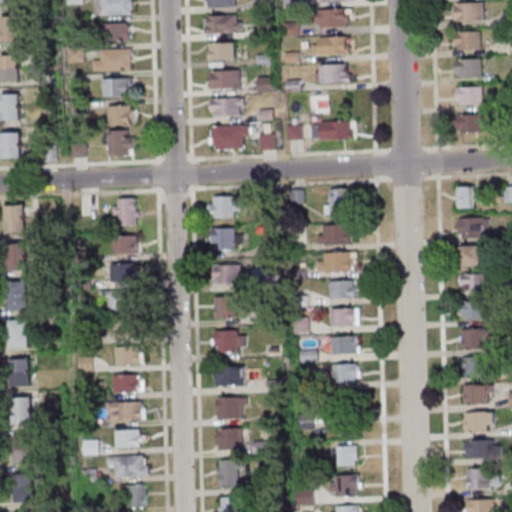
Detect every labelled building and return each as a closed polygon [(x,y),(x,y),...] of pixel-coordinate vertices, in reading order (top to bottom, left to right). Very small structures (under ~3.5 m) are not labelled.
[(99,0),(131,0),(131,8),(130,8),(130,14),(100,15),(99,0)] [(281,0),(281,8),(299,7),(299,0),(281,0)] [(453,3),(481,1),(482,19),(452,21),(450,19),(450,14),(451,12),(454,12),(453,3)] [(311,23),(310,11),(317,10),(317,9),(344,8),(344,14),(347,13),(347,21),(344,21),(345,26),(318,27),(318,23),(311,23)] [(511,10),(501,10),(501,25),(511,25),(511,10)] [(0,15),(18,14),(19,40),(0,40),(0,15)] [(206,15),(234,14),(235,21),(240,21),(240,29),(235,30),(235,32),(205,33),(204,33),(202,33),(201,17),(206,17),(206,15)] [(102,23),(124,22),(125,25),(128,25),(128,31),(129,32),(129,35),(128,37),(129,40),(103,41),(102,23)] [(282,22),(282,36),(297,35),(297,22),(282,22)] [(254,24),(254,36),(269,36),(269,24),(254,24)] [(478,29),(479,48),(456,50),(456,45),(453,45),(452,31),(478,29)] [(311,44),(311,54),(318,53),(318,55),(348,54),(348,46),(345,46),(344,36),(317,37),(318,44),(311,44)] [(207,42),(233,41),(234,58),(208,60),(206,58),(206,55),(207,53),(207,42)] [(66,48),(66,63),(83,62),(82,47),(66,48)] [(100,60),(99,49),(130,47),(131,60),(129,60),(129,69),(100,71),(100,70),(92,70),(91,60),(100,60)] [(283,52),(283,63),(298,62),(298,51),(283,52)] [(0,53),(17,53),(18,78),(0,79),(0,53)] [(254,54),(254,65),(269,64),(269,53),(254,54)] [(453,59),(454,73),(456,73),(456,76),(480,76),(479,58),(453,59)] [(318,72),(313,72),(314,80),(318,79),(318,84),(350,82),(349,73),(345,73),(345,63),(318,64),(318,72)] [(238,68),(239,87),(208,89),(207,80),(210,80),(210,79),(209,78),(208,74),(209,72),(209,70),(238,68)] [(255,77),(256,92),(271,91),(270,76),(255,77)] [(101,78),(101,83),(98,83),(98,88),(101,88),(102,96),(128,95),(128,85),(131,85),(130,77),(101,78)] [(284,80),(284,91),(299,91),(298,79),(284,80)] [(454,86),(454,101),(457,101),(458,104),(480,103),(480,85),(454,86)] [(0,92),(0,118),(19,118),(18,92),(0,92)] [(209,98),(209,112),(211,111),(211,116),(238,115),(238,106),(243,105),(243,97),(209,98)] [(71,102),(71,113),(87,113),(86,101),(71,102)] [(106,105),(106,125),(129,124),(129,118),(132,118),(131,109),(129,109),(129,105),(106,105)] [(256,109),(257,120),(271,119),(271,108),(256,109)] [(455,128),(458,128),(459,132),(482,131),(481,113),(455,114),(455,128)] [(319,121),(319,139),(351,138),(351,130),(348,130),(348,120),(319,121)] [(210,127),(210,125),(213,125),(213,123),(218,123),(218,125),(241,124),(241,125),(248,125),(248,135),(241,135),(242,147),(214,148),(214,144),(211,144),(211,137),(209,137),(209,127),(210,127)] [(286,140),(285,125),(300,124),(301,139),(286,140)] [(37,125),(37,136),(54,135),(54,125),(37,125)] [(106,134),(106,130),(126,129),(126,137),(133,137),(133,148),(128,149),(128,154),(107,155),(107,143),(101,143),(100,134),(106,134)] [(0,131),(19,130),(20,157),(0,157),(0,131)] [(257,133),(258,150),(273,149),(273,133),(257,133)] [(84,142),(85,156),(70,157),(69,143),(84,142)] [(40,144),(40,161),(55,160),(55,144),(40,144)] [(454,186),(454,207),(473,206),(472,200),(477,200),(477,191),(471,191),(471,186),(454,186)] [(511,186),(511,202),(503,202),(503,186),(511,186)] [(302,188),(302,203),(288,204),(288,189),(302,188)] [(328,204),(327,189),(348,188),(348,193),(351,193),(351,200),(348,201),(349,215),(329,216),(329,214),(323,214),(322,204),(328,204)] [(211,195),(232,195),(233,201),(239,201),(239,210),(233,210),(233,216),(210,217),(210,209),(206,209),(206,203),(212,202),(211,195)] [(116,205),(116,198),(134,197),(134,210),(137,209),(137,217),(135,217),(136,224),(117,225),(116,214),(112,214),(112,206),(116,205)] [(22,203),(24,230),(4,231),(3,204),(22,203)] [(456,217),(457,234),(460,234),(460,239),(483,238),(482,228),(488,228),(487,218),(482,218),(482,216),(456,217)] [(322,234),(321,225),(349,224),(349,229),(351,229),(352,237),(349,237),(349,243),(323,245),(322,243),(316,243),(316,234),(322,234)] [(210,227),(210,242),(213,242),(213,249),(234,248),(234,244),(242,244),(241,233),(234,233),(234,227),(210,227)] [(135,234),(136,252),(111,253),(110,235),(135,234)] [(34,237),(35,254),(51,253),(50,237),(34,237)] [(24,240),(25,268),(5,269),(4,241),(24,240)] [(478,244),(479,263),(459,263),(458,245),(478,244)] [(257,245),(257,256),(274,255),(274,245),(257,245)] [(322,261),(322,252),(350,251),(350,257),(352,257),(353,265),(350,265),(350,271),(324,272),(324,271),(317,271),(316,261),(322,261)] [(108,263),(133,262),(133,267),(136,267),(136,275),(134,275),(134,279),(109,280),(108,263)] [(239,264),(240,269),(245,269),(245,277),(240,277),(240,283),(210,283),(210,276),(211,276),(211,265),(239,264)] [(305,267),(305,277),(290,279),(289,268),(305,267)] [(460,273),(460,276),(458,278),(459,281),(460,282),(460,291),(487,291),(487,283),(494,283),(494,273),(487,273),(487,272),(460,273)] [(276,274),(276,289),(260,289),(260,274),(276,274)] [(25,279),(26,307),(7,308),(6,280),(25,279)] [(327,281),(328,299),(354,298),(353,285),(352,285),(351,280),(327,281)] [(97,291),(138,289),(138,301),(142,300),(142,309),(107,311),(106,300),(98,300),(97,291)] [(291,295),(292,306),(306,306),(306,294),(291,295)] [(213,307),(213,295),(235,295),(235,317),(213,318),(213,315),(212,313),(212,309),(213,307)] [(459,301),(460,316),(462,316),(462,319),(487,319),(487,316),(494,316),(494,307),(486,308),(486,301),(459,301)] [(329,308),(330,326),(352,325),(352,322),(354,321),(354,307),(329,308)] [(307,316),(308,332),(293,333),(292,317),(307,316)] [(111,319),(113,337),(136,335),(136,331),(138,331),(137,317),(111,319)] [(26,318),(27,346),(8,347),(7,319),(26,318)] [(461,329),(484,327),(484,329),(490,329),(491,336),(484,337),(485,347),(461,349),(461,341),(457,342),(457,336),(461,335),(461,329)] [(99,343),(98,329),(79,330),(79,344),(99,343)] [(213,330),(236,329),(236,334),(244,334),(244,345),(237,346),(237,350),(216,351),(216,344),(213,344),(213,330)] [(330,354),(329,336),(355,335),(356,353),(330,354)] [(113,346),(114,364),(139,363),(138,345),(113,346)] [(315,349),(316,362),(299,363),(299,350),(315,349)] [(91,355),(91,372),(77,373),(76,356),(91,355)] [(461,356),(462,378),(485,376),(485,368),(491,368),(491,356),(482,356),(482,355),(461,356)] [(27,356),(29,384),(9,385),(8,357),(27,356)] [(331,363),(331,381),(354,381),(354,378),(356,377),(356,362),(331,363)] [(242,365),(243,384),(213,385),(213,378),(214,378),(214,376),(213,376),(212,366),(242,365)] [(111,374),(112,392),(136,391),(136,386),(139,386),(139,379),(136,379),(136,373),(111,374)] [(294,375),(294,388),(309,388),(309,374),(294,375)] [(264,379),(264,391),(280,391),(279,379),(264,379)] [(462,384),(486,382),(487,402),(463,404),(462,384)] [(334,410),(333,390),(354,390),(355,404),(352,404),(352,410),(346,410),(346,416),(335,416),(335,410),(334,410)] [(30,395),(31,423),(12,424),(10,396),(30,395)] [(215,397),(238,396),(244,396),(245,405),(239,405),(239,416),(216,417),(215,397)] [(106,413),(105,403),(140,401),(140,407),(144,407),(144,419),(110,421),(109,413),(106,413)] [(463,412),(486,411),(486,412),(493,411),(493,423),(488,424),(488,431),(465,432),(464,431),(463,431),(462,418),(463,418),(463,412)] [(297,414),(298,429),(312,429),(312,414),(297,414)] [(240,427),(241,448),(217,449),(216,428),(240,427)] [(113,430),(114,448),(139,447),(139,441),(141,441),(141,434),(138,434),(138,429),(113,430)] [(30,435),(32,462),(13,463),(11,435),(30,435)] [(464,439),(491,438),(492,446),(499,445),(499,456),(468,458),(468,454),(464,454),(464,439)] [(97,440),(97,454),(81,455),(80,441),(97,440)] [(250,441),(250,453),(268,452),(267,440),(250,441)] [(335,446),(336,466),(354,465),(354,460),(356,460),(356,445),(335,446)] [(106,456),(142,454),(142,465),(147,465),(147,475),(114,477),(114,464),(106,465),(106,456)] [(218,467),(217,459),(235,458),(235,460),(241,460),(241,468),(236,468),(237,486),(218,487),(217,474),(215,474),(215,467),(218,467)] [(94,468),(95,484),(80,484),(79,469),(94,468)] [(466,469),(466,479),(464,482),(464,486),(466,488),(489,488),(488,485),(498,485),(498,473),(487,474),(487,469),(466,469)] [(31,473),(33,501),(13,501),(12,474),(31,473)] [(333,475),(357,474),(357,488),(355,488),(355,496),(334,497),(334,491),(328,491),(328,483),(333,482),(333,475)] [(281,480),(281,490),(266,491),(266,480),(281,480)] [(117,486),(124,485),(142,484),(143,490),(145,490),(146,496),(143,496),(144,507),(126,508),(125,495),(117,496),(117,486)] [(312,488),(313,504),(295,504),(295,489),(312,488)] [(219,496),(237,495),(237,506),(242,506),(242,511),(219,511),(217,511),(216,506),(219,506),(219,496)] [(466,499),(466,511),(493,511),(493,499),(466,499)]
